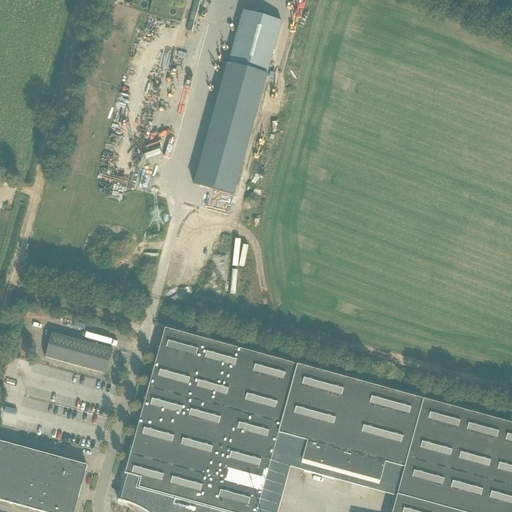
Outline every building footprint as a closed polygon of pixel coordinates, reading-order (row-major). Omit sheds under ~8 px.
[(151,177),(148,190),(172,196),(176,183),(203,84),(222,17),(224,7),(196,0),(194,0),(193,9),(187,31),(191,32),(170,109),(151,177)] [(171,260),(206,269),(224,202),(233,170),(259,74),(265,76),(280,22),(239,11),(224,7),(222,17),(203,84),(214,87),(212,94),(216,95),(199,160),(189,192),(171,260)] [(106,38),(113,13),(105,10),(97,36),(106,38)] [(118,500),(117,502),(126,504),(130,505),(134,507),(138,509),(142,511),(256,511),(275,444),(304,452),(301,461),(306,463),(304,472),(333,480),(336,471),(379,483),(382,473),(401,478),(391,511),(511,511),(511,424),(164,329),(124,474),(124,475),(127,476),(120,501),(118,500)] [(44,358),(106,375),(112,351),(51,334),(44,358)] [(2,443),(0,450),(0,472),(6,474),(13,446),(2,443)] [(13,446),(6,474),(17,477),(25,449),(13,446)] [(25,449),(17,477),(29,480),(36,452),(25,449)] [(36,452),(29,480),(40,483),(48,456),(36,452)] [(48,456),(40,483),(52,486),(56,472),(59,459),(48,456)] [(59,459),(56,472),(83,480),(87,466),(59,459)] [(56,472),(52,486),(79,494),(83,480),(56,472)] [(6,474),(0,495),(0,501),(10,504),(17,477),(6,474)] [(17,477),(10,504),(21,507),(29,480),(17,477)] [(29,480),(21,507),(33,511),(40,483),(29,480)] [(40,483),(33,511),(37,511),(44,511),(48,500),(52,486),(40,483)] [(52,486),(48,500),(76,508),(79,494),(52,486)] [(48,500),(44,511),(74,511),(76,508),(48,500)]
